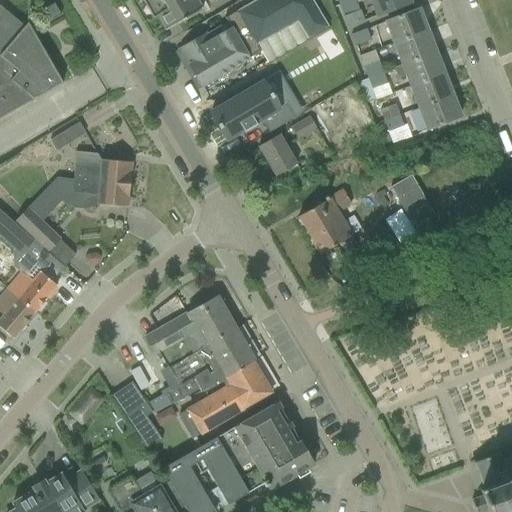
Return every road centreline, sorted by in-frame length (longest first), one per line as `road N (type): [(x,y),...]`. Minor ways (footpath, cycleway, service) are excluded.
road 1 (residential): [(0,437),(133,284),(229,217)]
road 2 (residential): [(229,217),(101,0)]
road 3 (residential): [(296,321),(511,257)]
road 4 (residential): [(391,511),(388,474),(296,321)]
road 5 (residential): [(511,160),(451,0)]
road 6 (residential): [(296,321),(229,217)]
